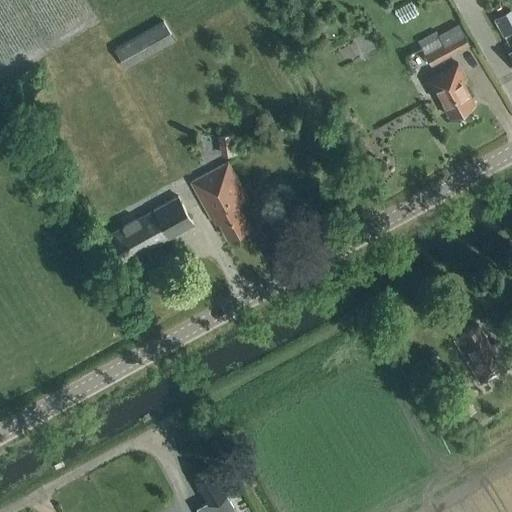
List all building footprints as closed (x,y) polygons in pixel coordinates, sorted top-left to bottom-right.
[(511,6),(496,15),(505,32),(511,27),(511,6)] [(116,49),(127,69),(176,41),(164,21),(116,49)] [(431,65),(469,44),(459,25),(439,36),(440,38),(422,49),(431,65)] [(437,95),(449,117),(474,104),(462,81),(465,79),(457,64),(425,82),(433,96),(437,95)] [(222,154),(240,150),(235,129),(217,132),(222,154)] [(215,216),(227,239),(249,227),(237,204),(248,199),(229,162),(192,182),(211,218),(215,216)] [(121,262),(195,224),(180,196),(107,234),(121,262)] [(481,385),(509,368),(494,343),(490,346),(478,327),(463,336),(464,336),(455,341),(481,385)] [(463,394),(450,402),(461,419),(474,411),(463,394)] [(195,478),(208,502),(196,509),(197,511),(235,511),(225,494),(226,494),(212,468),(195,478)]
